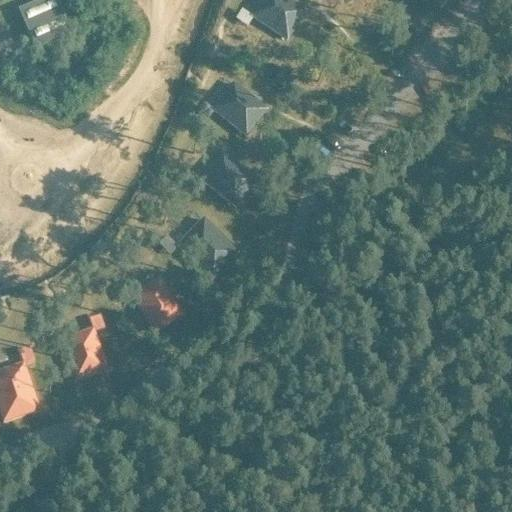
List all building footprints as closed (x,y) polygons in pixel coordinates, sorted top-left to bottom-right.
[(70,34),(55,0),(45,0),(16,12),(32,50),(70,34)] [(262,0),(251,18),(287,41),(305,14),(283,0),(262,0)] [(212,111),(246,138),(266,112),(233,85),(212,111)] [(201,182),(234,208),(255,183),(221,156),(201,182)] [(176,248),(211,282),(238,255),(203,221),(176,248)] [(131,298),(153,334),(181,317),(159,281),(131,298)] [(61,342),(75,383),(106,372),(92,332),(61,342)] [(0,373),(0,417),(2,424),(38,412),(23,366),(0,373)]
